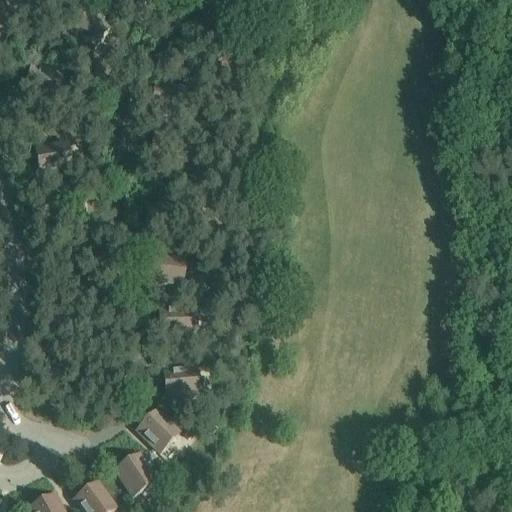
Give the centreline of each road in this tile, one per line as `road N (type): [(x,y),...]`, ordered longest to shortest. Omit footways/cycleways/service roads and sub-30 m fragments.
road 1 (residential): [(59,453),(96,441),(134,403),(139,381),(117,113),(202,0)]
road 2 (residential): [(0,201),(18,286),(0,382)]
